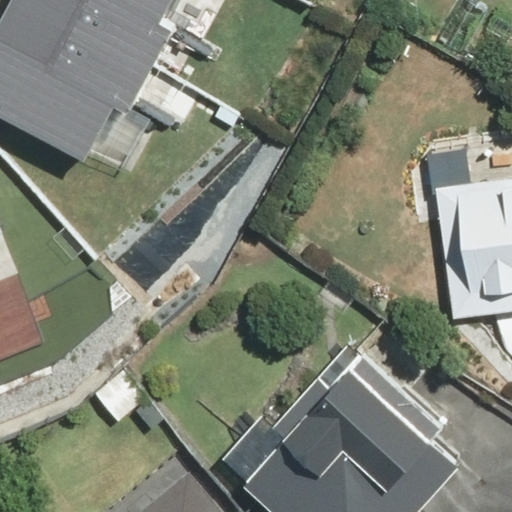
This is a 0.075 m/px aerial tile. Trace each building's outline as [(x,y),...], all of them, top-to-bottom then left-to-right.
[(104,0),(11,0),(0,22),(0,55),(121,120),(167,33),(104,0)] [(104,0),(167,33),(184,0),(104,0)] [(511,171),(441,181),(457,308),(511,301),(511,171)] [(341,328),(226,457),(288,511),(411,511),(472,443),(341,328)] [(225,511),(189,467),(132,511),(225,511)]
